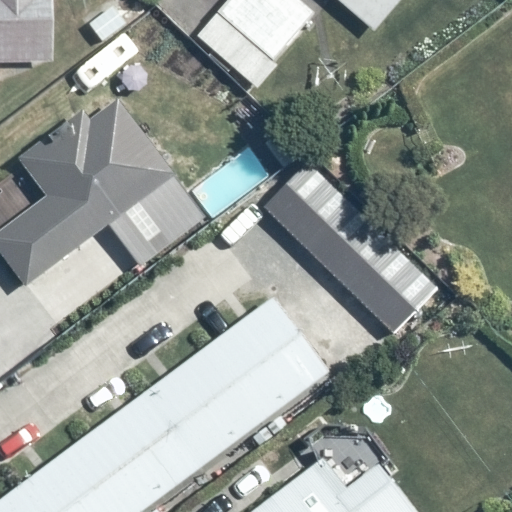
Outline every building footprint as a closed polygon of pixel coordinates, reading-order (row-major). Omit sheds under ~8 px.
[(0,0),(0,62),(54,62),(53,0),(0,0)] [(316,13),(300,0),(221,0),(194,35),(258,86),(316,13)] [(339,0),(378,32),(404,0),(339,0)] [(192,196),(117,87),(20,154),(47,192),(0,224),(0,244),(29,287),(117,226),(145,267),(236,204),(218,178),(192,196)] [(0,511),(142,511),(331,371),(273,295),(0,500),(0,511)] [(416,511),(380,465),(354,432),(317,462),(252,511),(416,511)]
